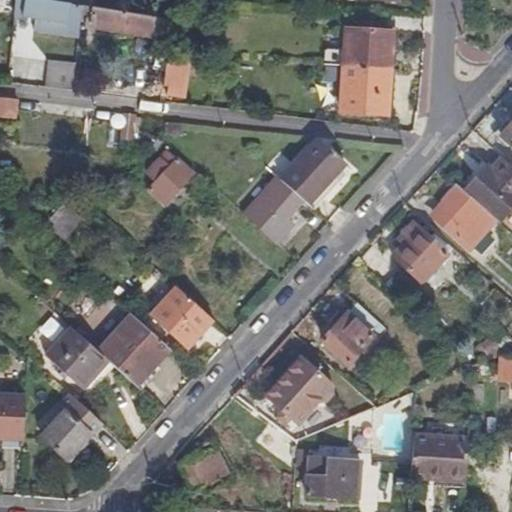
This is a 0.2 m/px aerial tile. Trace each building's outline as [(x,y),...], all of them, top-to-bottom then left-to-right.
[(83,26),(85,7),(80,6),(46,0),(17,0),(16,16),(83,26)] [(157,18),(93,8),(91,23),(95,30),(144,38),(146,41),(145,47),(152,48),(157,18)] [(342,67),(386,71),(389,33),(345,28),(342,67)] [(195,34),(177,32),(175,50),(194,51),(195,34)] [(185,57),(165,55),(160,88),(181,91),(185,57)] [(74,89),(77,64),(47,61),(44,85),(74,89)] [(383,117),(386,71),(342,67),(338,113),(383,117)] [(18,116),(20,101),(8,99),(5,114),(18,116)] [(123,113),(121,147),(139,148),(141,114),(123,113)] [(160,138),(177,139),(178,126),(161,126),(160,138)] [(511,130),(502,142),(510,150),(511,151),(511,130)] [(281,183),(303,203),(310,209),(346,167),(317,143),(281,183)] [(511,151),(510,150),(502,159),(504,160),(511,167),(511,151)] [(165,155),(152,169),(162,178),(147,193),(165,209),(191,178),(165,155)] [(490,168),(467,195),(498,222),(501,225),(511,212),(511,167),(504,160),(494,172),(490,168)] [(265,194),(242,217),(274,248),(291,228),(285,222),(303,203),(281,183),(278,180),(267,170),(254,184),(265,194)] [(467,195),(458,187),(443,205),(448,209),(437,222),(471,252),(498,222),(467,195)] [(291,228),(274,248),(297,267),(331,227),(310,209),(303,203),(285,222),(291,228)] [(68,204),(50,225),(62,236),(81,215),(68,204)] [(448,209),(443,205),(432,217),(437,222),(448,209)] [(412,226),(394,246),(397,250),(391,258),(421,284),(446,256),(412,226)] [(212,321),(176,287),(150,316),(187,349),(212,321)] [(348,313),(321,340),(346,364),(372,336),(381,326),(356,303),(348,313)] [(170,349),(132,314),(97,353),(108,362),(135,387),(170,349)] [(81,391),(108,362),(97,353),(67,325),(41,354),(81,391)] [(483,342),(496,356),(511,349),(511,340),(497,326),(483,342)] [(511,355),(501,355),(499,379),(511,379),(511,355)] [(303,361),(268,398),(299,426),(333,387),(303,361)] [(0,395),(0,439),(23,442),(26,398),(0,395)] [(68,463),(104,424),(72,397),(61,410),(64,412),(41,437),(68,463)] [(412,435),(410,477),(464,479),(467,438),(412,435)] [(309,451),(308,458),(304,496),(358,499),(360,462),(349,461),(349,449),(319,447),(318,451),(309,451)] [(204,452),(172,475),(180,488),(184,485),(193,498),(222,477),(204,452)]
